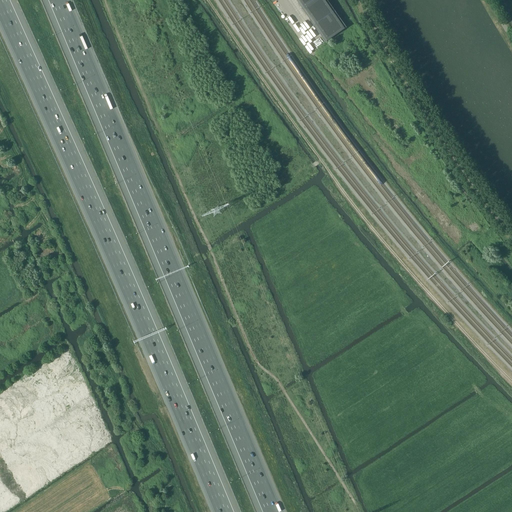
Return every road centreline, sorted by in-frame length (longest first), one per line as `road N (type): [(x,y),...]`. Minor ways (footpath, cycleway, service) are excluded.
road 1 (motorway): [(0,0),(224,511)]
road 2 (motorway): [(272,511),(57,0)]
road 3 (track): [(511,381),(373,229),(208,0)]
road 4 (unclassified): [(361,0),(442,138),(511,234)]
road 5 (track): [(467,226),(458,228),(313,54)]
road 6 (track): [(467,226),(373,71),(341,86)]
